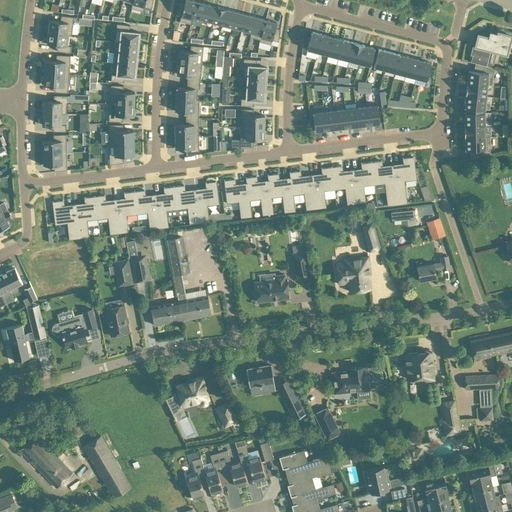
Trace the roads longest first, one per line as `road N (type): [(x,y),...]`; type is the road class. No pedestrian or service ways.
road 1 (residential): [(0,397),(173,348),(482,308)]
road 2 (residential): [(164,0),(154,168)]
road 3 (residential): [(450,42),(295,2)]
road 4 (residential): [(441,135),(284,152)]
road 5 (residential): [(295,2),(284,152)]
road 6 (residential): [(435,172),(482,308)]
road 7 (residential): [(154,168),(23,186)]
road 8 (residential): [(284,152),(154,168)]
